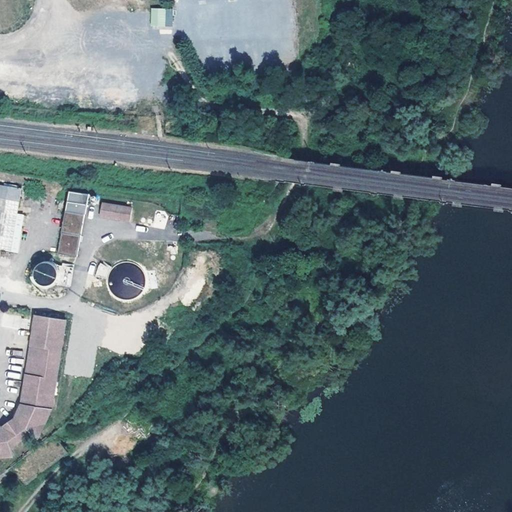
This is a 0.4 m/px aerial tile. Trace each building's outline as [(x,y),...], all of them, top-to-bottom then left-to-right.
[(172,25),(172,9),(152,8),(151,25),(172,25)] [(0,248),(9,250),(20,189),(0,186),(0,248)] [(87,193),(67,190),(63,210),(83,214),(87,193)] [(130,208),(101,202),(99,216),(128,221),(130,208)] [(79,234),(83,214),(63,210),(60,231),(79,234)] [(75,256),(79,234),(60,231),(56,252),(75,256)] [(49,288),(59,266),(40,257),(29,279),(49,288)] [(38,434),(47,414),(50,407),(64,319),(35,314),(23,384),(20,403),(14,416),(2,425),(0,425),(0,455),(13,454),(9,446),(30,431),(37,437),(38,434)]
